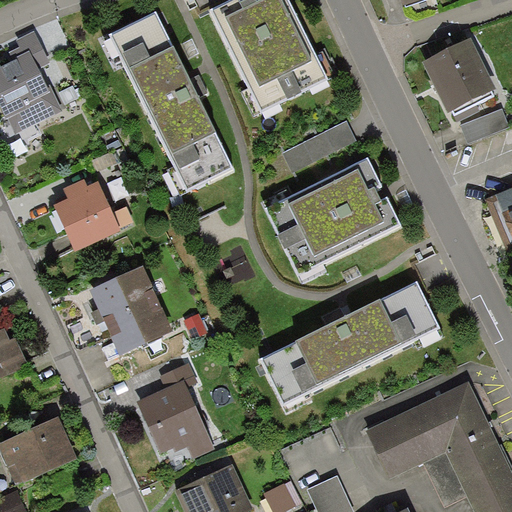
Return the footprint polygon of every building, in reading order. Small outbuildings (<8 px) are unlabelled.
[(234,0),(209,12),(260,116),(329,82),(288,0),(250,0),(243,4),(240,0),(234,0)] [(156,14),(108,38),(187,194),(235,171),(198,99),(208,94),(199,76),(190,81),(156,14)] [(14,61),(0,67),(0,106),(6,120),(9,119),(16,135),(63,113),(52,91),(49,92),(39,70),(50,64),(35,32),(18,40),(21,48),(10,53),(14,61)] [(472,40),(423,63),(448,115),(497,91),(472,40)] [(503,110),(461,126),(468,145),(510,128),(503,110)] [(348,121),(284,153),(294,173),(358,142),(348,121)] [(382,187),(368,160),(265,210),(298,277),(402,227),(388,198),(381,202),(376,190),(382,187)] [(121,233),(98,183),(87,188),(84,181),(63,190),(68,201),(54,208),(75,254),(121,233)] [(511,188),(485,200),(508,254),(511,251),(511,188)] [(173,333),(144,268),(91,292),(120,356),(173,333)] [(259,361),(283,409),(441,331),(417,283),(346,318),(341,308),(322,318),(327,328),(259,361)] [(199,314),(184,321),(193,340),(208,333),(199,314)] [(0,331),(0,380),(29,367),(16,338),(11,341),(5,329),(0,331)] [(166,389),(137,403),(161,454),(173,448),(175,453),(210,437),(187,388),(199,383),(189,363),(160,377),(166,389)] [(468,499),(511,478),(511,473),(469,383),(367,432),(391,481),(424,465),(446,510),(468,499)] [(78,459),(59,418),(0,444),(0,451),(2,457),(16,487),(78,459)] [(250,511),(254,510),(232,465),(175,492),(184,511),(250,511)] [(81,482),(75,467),(47,479),(54,495),(81,482)] [(354,511),(338,476),(308,490),(317,511),(354,511)] [(511,511),(511,478),(468,499),(473,511),(511,511)] [(284,511),(296,507),(285,484),(264,494),(272,511),(284,511)] [(0,496),(0,511),(27,511),(17,489),(0,496)]
